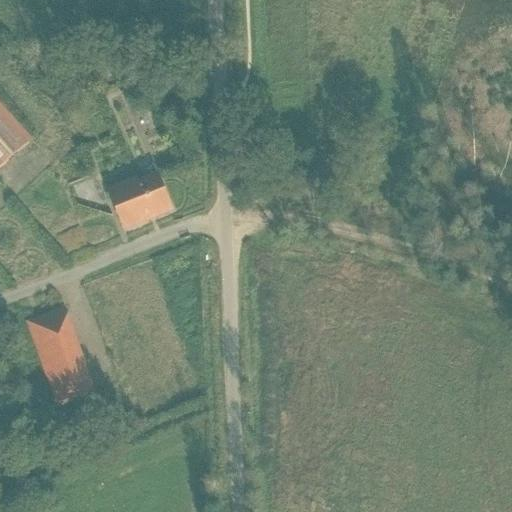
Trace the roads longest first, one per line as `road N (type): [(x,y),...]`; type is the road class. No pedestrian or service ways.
road 1 (unclassified): [(236,511),(224,226)]
road 2 (track): [(224,129),(218,0)]
